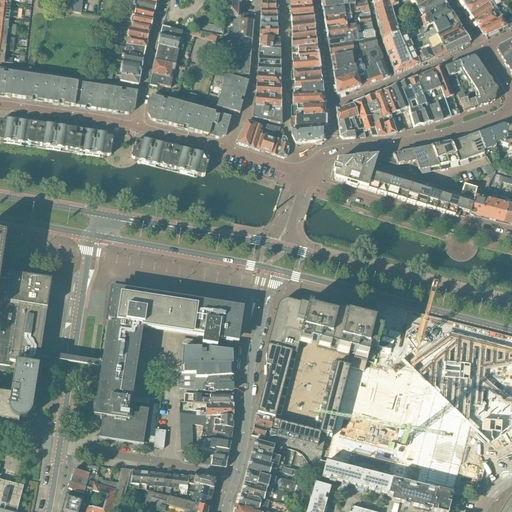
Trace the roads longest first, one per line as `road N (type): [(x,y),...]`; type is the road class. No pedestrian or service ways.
road 1 (tertiary): [(224,511),(277,270)]
road 2 (tertiary): [(277,270),(511,330)]
road 3 (tertiary): [(511,307),(286,249)]
road 4 (residential): [(303,178),(511,240)]
road 5 (tertiary): [(92,235),(59,449)]
road 6 (tertiary): [(92,235),(277,270)]
road 7 (residential): [(506,113),(399,144),(340,149)]
road 8 (tertiary): [(265,244),(103,214)]
road 9 (residential): [(0,104),(138,125)]
road 10 (residential): [(168,466),(171,333)]
road 11 (residential): [(288,128),(285,0)]
road 12 (residential): [(138,125),(162,0)]
